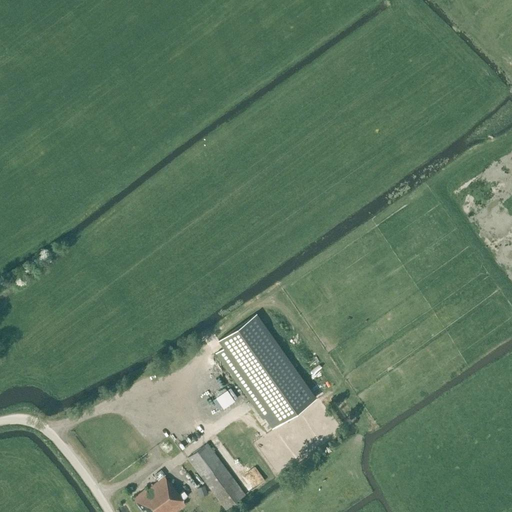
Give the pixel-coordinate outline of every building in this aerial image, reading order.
[(272,428),(315,397),(256,313),(218,340),(223,348),(215,353),(262,420),(266,417),(269,421),(268,422),(272,428)] [(133,392),(164,377),(161,372),(154,375),(152,371),(128,382),(133,392)] [(195,404),(206,420),(244,395),(233,379),(195,404)] [(136,436),(142,432),(138,425),(131,429),(136,436)] [(216,496),(222,505),(224,508),(244,494),(206,443),(187,457),(216,496)] [(174,511),(185,504),(164,475),(144,491),(143,490),(133,498),(143,511),(174,511)] [(204,486),(197,488),(199,494),(206,492),(204,486)]
